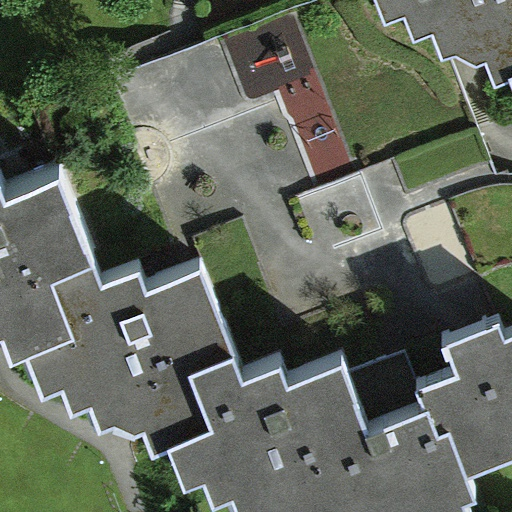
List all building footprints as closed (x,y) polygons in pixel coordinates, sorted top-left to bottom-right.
[(511,0),(382,0),(388,14),(402,9),(414,41),(434,33),(441,52),(457,46),(480,37),(488,56),(495,75),(511,68),(511,0)] [(0,323),(9,345),(25,339),(69,322),(48,269),(88,254),(52,162),(0,182),(0,323)] [(69,322),(25,339),(43,383),(62,376),(72,402),(89,395),(98,417),(118,409),(137,402),(145,421),(153,443),(169,437),(211,420),(189,363),(234,345),(200,258),(144,279),(136,258),(95,273),(88,254),(48,269),(69,322)] [(416,379),(422,394),(431,418),(447,412),(463,453),(511,434),(511,313),(450,338),(460,362),(416,379)] [(211,420),(169,437),(184,475),(203,468),(213,493),(233,485),(241,505),(243,511),(286,511),(303,505),(305,511),(366,511),(411,495),(417,511),(425,511),(461,498),(456,484),(472,478),(463,453),(447,412),(431,418),(422,394),(367,416),(344,354),(289,375),(280,352),(243,366),(234,345),(189,363),(211,420)]
